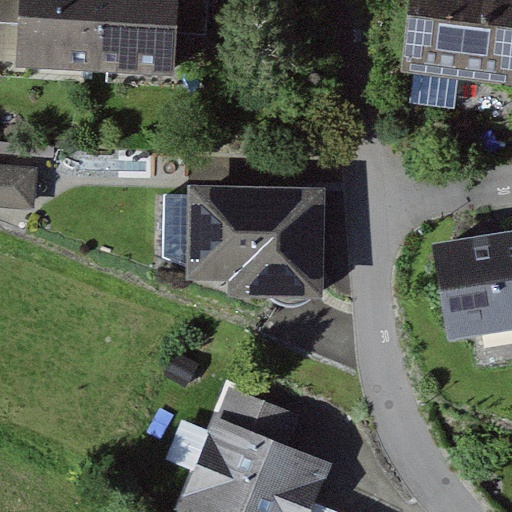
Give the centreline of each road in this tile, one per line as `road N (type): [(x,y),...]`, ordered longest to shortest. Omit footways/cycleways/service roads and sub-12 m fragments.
road 1 (residential): [(455,511),(402,432),(385,379),(368,210)]
road 2 (residential): [(368,210),(345,0)]
road 3 (residential): [(368,210),(511,188)]
